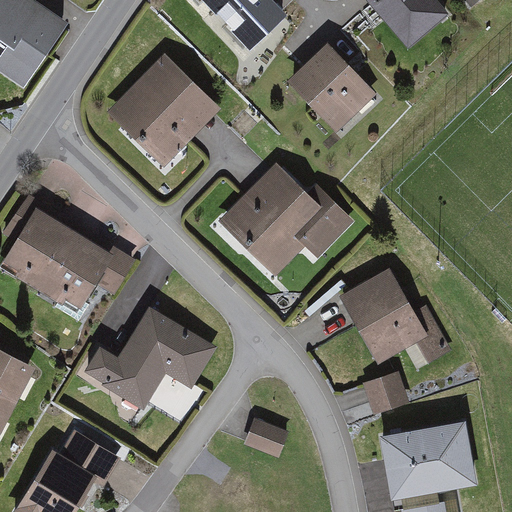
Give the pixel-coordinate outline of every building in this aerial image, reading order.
[(68,27),(25,0),(0,0),(0,71),(28,89),(68,27)] [(270,0),(191,0),(253,60),(285,27),(291,20),(270,0)] [(364,0),(411,55),(453,19),(436,0),(364,0)] [(343,139),(383,101),(332,50),(293,88),(343,139)] [(168,64),(113,119),(167,172),(222,117),(168,64)] [(317,263),(355,223),(316,187),(307,197),(277,168),(222,227),(280,280),(306,252),(317,263)] [(49,296),(86,233),(34,202),(11,240),(21,246),(6,270),(49,296)] [(138,263),(86,233),(49,296),(87,318),(102,294),(115,302),(138,263)] [(421,376),(454,356),(429,314),(417,320),(392,278),(344,306),(383,371),(409,355),(421,376)] [(149,416),(172,381),(192,394),(219,353),(154,311),(127,352),(121,363),(103,351),(86,376),(104,388),(149,416)] [(0,439),(2,440),(37,374),(0,354),(0,439)] [(399,372),(364,384),(374,415),(409,403),(399,372)] [(255,420),(246,445),(278,456),(287,432),(255,420)] [(481,494),(469,429),(384,444),(396,509),(481,494)] [(83,511),(100,484),(116,460),(79,437),(64,461),(55,456),(20,511),(83,511)]
